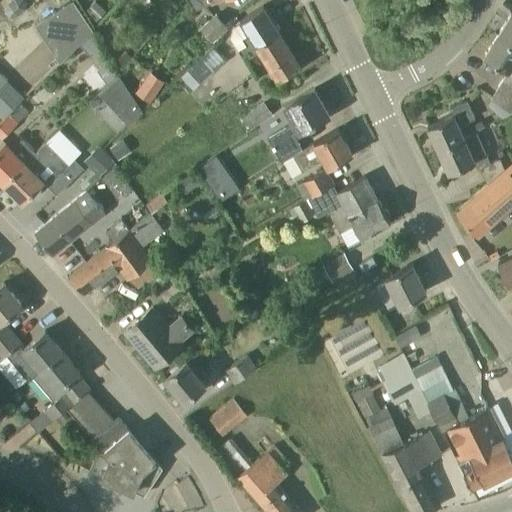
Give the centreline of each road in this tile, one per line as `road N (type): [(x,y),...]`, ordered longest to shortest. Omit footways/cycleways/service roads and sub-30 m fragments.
road 1 (secondary): [(511,352),(433,233),(366,102)]
road 2 (residential): [(135,378),(0,228)]
road 3 (unclassified): [(226,511),(155,396),(135,378)]
road 4 (residential): [(366,102),(434,63),(479,0)]
